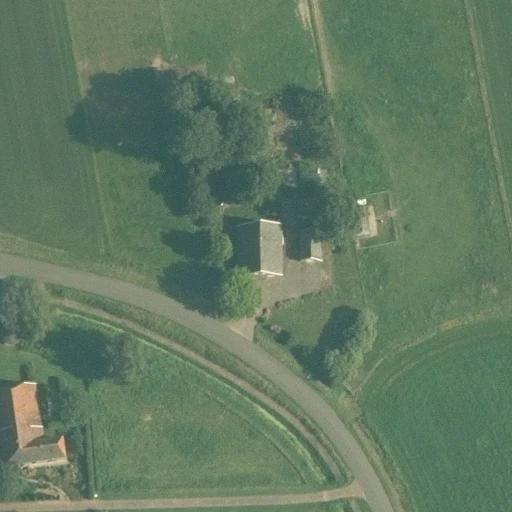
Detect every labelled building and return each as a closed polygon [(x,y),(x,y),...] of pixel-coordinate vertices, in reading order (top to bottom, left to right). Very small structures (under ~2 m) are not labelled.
[(222,94),(213,94),(213,99),(214,109),(240,108),(239,98),(239,93),(222,94)] [(320,170),(299,171),(299,183),(320,183),(320,170)] [(319,233),(299,233),(299,263),(321,264),(321,252),(333,252),(332,202),(297,203),(298,221),(324,220),(324,231),(319,231),(319,233)] [(366,215),(350,218),(353,238),(369,235),(366,215)] [(280,228),(236,229),(237,279),(281,278),(280,228)] [(43,444),(35,388),(0,392),(0,471),(64,463),(61,442),(43,444)]
